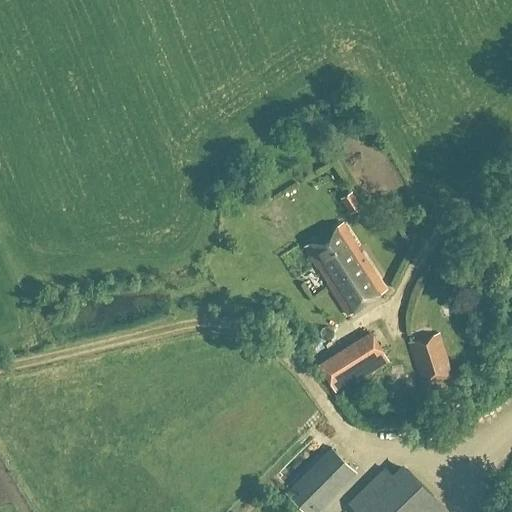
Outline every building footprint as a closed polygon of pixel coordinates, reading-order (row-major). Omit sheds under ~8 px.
[(362,205),(352,191),(341,199),(350,213),(362,205)] [(344,221),(304,246),(346,313),(386,288),(344,221)] [(336,391),(388,359),(372,333),(320,365),(336,391)] [(410,343),(423,385),(451,376),(439,334),(410,343)] [(319,511),(318,510),(357,473),(333,447),(285,492),(304,511),(319,511)] [(351,501),(361,511),(444,511),(447,509),(404,463),(392,474),(386,468),(351,501)]
